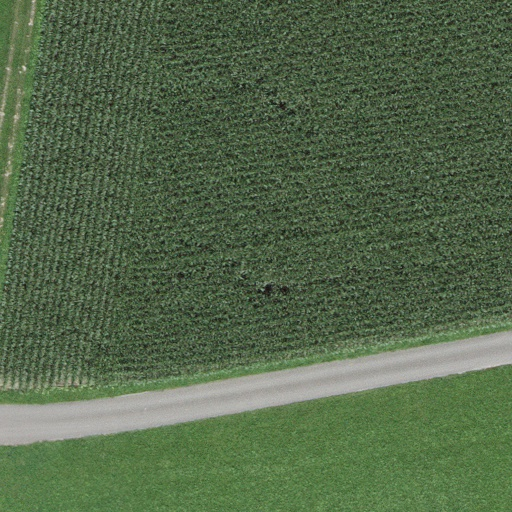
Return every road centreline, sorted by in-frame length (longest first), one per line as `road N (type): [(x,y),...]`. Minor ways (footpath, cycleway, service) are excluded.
road 1 (track): [(511,349),(0,434)]
road 2 (track): [(47,0),(28,198),(0,284)]
